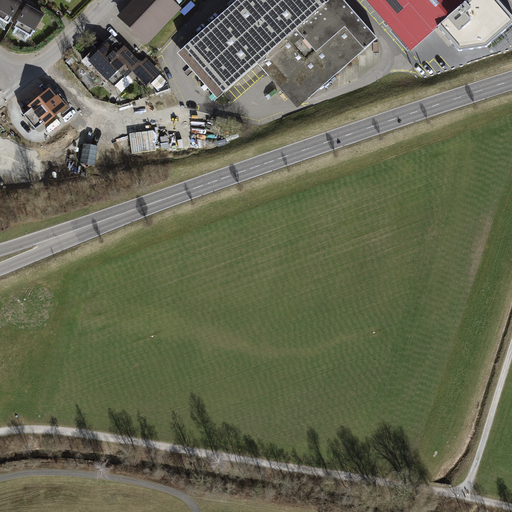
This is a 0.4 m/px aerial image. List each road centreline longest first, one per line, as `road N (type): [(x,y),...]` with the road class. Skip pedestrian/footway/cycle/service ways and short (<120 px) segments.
road 1 (secondary): [(511,82),(0,259)]
road 2 (track): [(463,497),(68,431),(0,433)]
road 3 (track): [(0,480),(42,472),(115,478),(182,495),(195,511)]
road 4 (track): [(463,497),(511,351)]
road 5 (residential): [(109,0),(55,56),(13,78),(0,64)]
